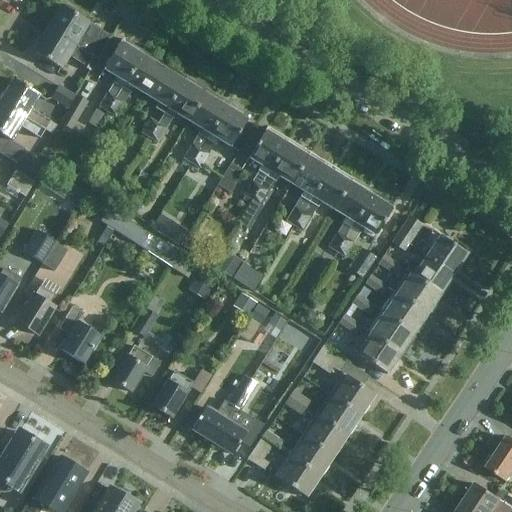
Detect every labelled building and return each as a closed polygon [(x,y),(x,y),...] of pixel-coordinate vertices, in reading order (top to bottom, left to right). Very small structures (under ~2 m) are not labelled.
[(90,55),(98,60),(112,37),(90,23),(75,14),(77,11),(68,6),(66,9),(63,7),(49,30),(90,55)] [(90,55),(49,30),(42,41),(39,39),(34,48),(37,50),(35,53),(62,69),(70,56),(84,65),(83,67),(92,72),(98,60),(90,55)] [(108,112),(122,88),(144,52),(123,40),(104,70),(117,78),(100,107),(108,112)] [(147,96),(166,66),(144,52),(122,88),(108,112),(117,117),(135,88),(147,96)] [(166,114),(187,79),(166,66),(147,96),(160,104),(156,109),(166,114)] [(189,122),(208,91),(187,79),(166,114),(160,124),(151,139),(159,143),(177,114),(189,122)] [(52,134),(58,126),(33,111),(41,96),(14,80),(1,103),(46,131),(52,134)] [(76,96),(59,85),(51,99),(68,109),(76,96)] [(191,167),(208,140),(230,105),(208,91),(189,122),(202,130),(185,157),(185,158),(183,162),(191,167)] [(60,124),(71,131),(88,103),(77,96),(60,124)] [(46,131),(1,103),(0,104),(0,153),(36,176),(44,163),(24,151),(25,149),(14,142),(22,128),(41,139),(46,131)] [(232,148),(250,118),(230,105),(208,140),(191,167),(199,172),(219,140),(232,148)] [(88,123),(96,128),(104,114),(97,110),(88,123)] [(151,139),(160,124),(150,118),(141,133),(151,139)] [(267,178),(289,142),(268,129),(249,159),(262,167),(259,172),(267,178)] [(292,185),(310,155),(289,142),(267,178),(276,183),(279,178),(292,185)] [(310,203),(331,167),(310,155),(292,185),(304,193),(301,198),(310,203)] [(243,170),(232,163),(216,186),(228,194),(243,170)] [(304,212),(295,226),(293,230),(302,235),(321,203),(334,211),(352,180),(331,167),(310,203),(304,212)] [(21,194),(26,197),(34,183),(15,171),(7,186),(21,194)] [(335,256),(352,229),(373,193),(352,180),(334,211),(346,218),(327,251),(335,256)] [(253,201),(262,187),(253,181),(244,196),(245,197),(243,201),(250,205),(252,200),(253,201)] [(65,195),(78,204),(86,193),(72,184),(65,195)] [(376,237),(395,206),(373,193),(352,229),(335,256),(344,261),(363,229),(376,237)] [(238,223),(249,230),(263,207),(261,206),(253,201),(252,200),(250,205),(238,223)] [(115,232),(123,220),(108,211),(100,223),(107,227),(101,237),(108,242),(114,232),(115,232)] [(152,229),(178,246),(188,231),(161,214),(152,229)] [(396,237),(409,246),(422,226),(410,217),(396,237)] [(0,228),(6,232),(10,225),(0,219),(0,228)] [(123,220),(115,232),(174,270),(182,257),(123,220)] [(42,264),(55,244),(56,242),(37,230),(23,252),(42,264)] [(424,255),(454,275),(467,255),(464,252),(466,250),(458,245),(456,247),(433,231),(423,245),(428,248),(424,255)] [(404,252),(409,246),(396,237),(392,244),(404,252)] [(184,246),(206,260),(209,255),(192,245),(193,243),(188,240),(184,246)] [(55,244),(42,264),(55,272),(68,252),(55,244)] [(349,269),(362,279),(376,259),(363,250),(349,269)] [(215,269),(233,280),(244,263),(226,252),(215,269)] [(402,267),(385,255),(378,264),(396,276),(402,267)] [(441,294),(454,275),(424,255),(411,274),(411,275),(441,295),(441,294)] [(182,257),(174,270),(188,278),(196,266),(182,257)] [(22,281),(5,271),(1,278),(0,277),(0,313),(2,314),(18,288),(17,288),(22,281)] [(200,273),(188,291),(205,301),(216,283),(200,273)] [(434,305),(441,295),(411,275),(398,295),(428,315),(430,312),(432,314),(437,307),(434,305)] [(388,287),(371,276),(366,284),(383,296),(388,287)] [(56,297),(41,288),(35,297),(34,296),(17,324),(38,337),(55,309),(50,306),(56,297)] [(233,307),(249,317),(257,304),(241,294),(233,307)] [(421,325),(428,315),(398,295),(384,315),(415,335),(416,332),(418,334),(423,326),(421,325)] [(164,302),(154,296),(133,330),(145,338),(158,317),(156,315),(164,302)] [(375,307),(358,296),(352,304),(369,316),(375,307)] [(251,317),(262,324),(270,312),(258,305),(251,317)] [(85,316),(73,308),(59,330),(70,337),(61,351),(85,366),(101,338),(79,325),(85,316)] [(269,323),(281,331),(287,322),(272,313),(268,318),(271,320),(269,323)] [(362,327),(345,315),(339,324),(356,335),(362,327)] [(408,345),(415,335),(384,315),(371,334),(401,354),(403,352),(405,353),(410,347),(408,345)] [(261,326),(250,319),(239,335),(254,345),(259,337),(255,334),(261,326)] [(394,365),(401,354),(371,334),(358,355),(388,375),(390,371),(392,373),(397,366),(394,365)] [(158,347),(169,354),(176,342),(165,335),(158,347)] [(160,363),(134,347),(128,357),(113,382),(131,393),(145,372),(152,377),(160,363)] [(369,377),(324,347),(313,363),(329,375),(334,368),(347,377),(333,397),(361,416),(363,413),(365,414),(370,407),(368,406),(375,395),(362,387),(369,377)] [(193,383),(174,372),(168,382),(153,407),(173,419),(188,394),(187,393),(193,383)] [(246,403),(257,384),(245,377),(234,395),(246,403)] [(290,397),(306,409),(311,402),(294,391),(290,397)] [(240,412),(246,403),(234,395),(228,404),(225,401),(216,415),(206,409),(192,431),(213,443),(226,422),(235,408),(240,412)] [(301,416),(306,409),(290,397),(285,405),(301,416)] [(354,426),(361,416),(333,397),(319,418),(347,436),(349,433),(351,435),(356,427),(354,426)] [(340,447),(347,436),(319,418),(306,438),(333,457),(335,454),(337,455),(342,448),(340,447)] [(250,448),(264,425),(254,419),(245,433),(226,422),(213,443),(233,456),(241,443),(250,448)] [(263,437),(273,444),(280,448),(284,442),(267,431),(263,437)] [(0,464),(0,491),(4,494),(10,493),(13,489),(19,492),(45,449),(38,445),(37,439),(33,436),(27,438),(20,433),(0,465),(0,464)] [(263,461),(273,444),(263,437),(248,461),(265,471),(269,464),(263,461)] [(327,467),(333,457),(306,438),(292,458),(320,477),(322,474),(323,475),(328,468),(327,467)] [(511,440),(508,438),(497,455),(493,453),(484,466),(508,482),(511,475),(511,440)] [(306,498),(320,477),(292,458),(278,479),(294,490),(293,492),(300,497),(301,495),(306,498)] [(64,461),(61,459),(36,500),(32,498),(23,511),(40,511),(42,509),(47,511),(48,509),(53,511),(64,511),(87,475),(74,467),(76,465),(65,459),(64,461)] [(503,503),(501,502),(477,486),(460,510),(463,511),(510,511),(511,510),(511,496),(509,494),(503,503)] [(133,511),(137,505),(112,490),(98,511),(133,511)]
